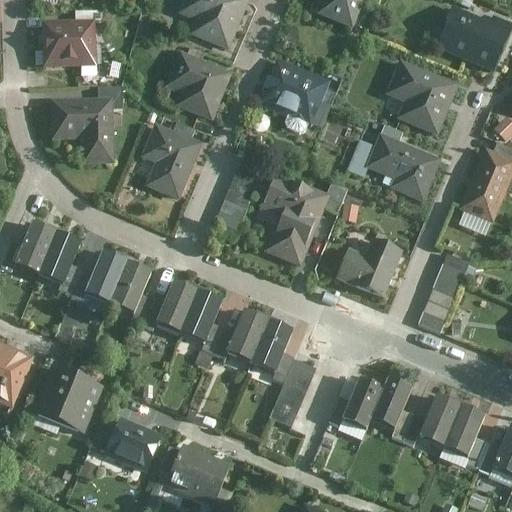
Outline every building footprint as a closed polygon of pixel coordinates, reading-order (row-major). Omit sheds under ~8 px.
[(228,52),(249,0),(248,0),(183,0),(177,17),(195,24),(189,37),(228,52)] [(353,29),(365,0),(316,0),(323,3),(318,14),(353,29)] [(456,10),(439,50),(495,74),(511,34),(511,22),(497,17),(494,25),(456,10)] [(96,71),(95,22),(41,24),(43,72),(96,71)] [(212,124),(232,76),(179,54),(164,90),(181,98),(176,109),(212,124)] [(328,83),(278,62),(260,107),(310,128),(328,83)] [(437,139),(459,88),(402,64),(387,97),(405,105),(398,122),(437,139)] [(96,90),(96,102),(113,101),(113,114),(122,113),(122,89),(96,90)] [(96,102),(51,103),(52,144),(80,144),(80,168),(114,166),(113,114),(113,101),(96,102)] [(508,143),(511,138),(511,123),(505,118),(494,132),(508,143)] [(176,125),(172,134),(191,142),(195,133),(176,125)] [(179,205),(202,146),(191,142),(172,134),(154,126),(140,161),(154,166),(144,190),(179,205)] [(423,204),(441,162),(380,136),(366,171),(395,183),(392,191),(423,204)] [(492,228),(511,182),(511,163),(485,152),(459,213),(492,228)] [(237,235),(264,169),(243,161),(216,226),(237,235)] [(326,212),(332,197),(327,194),(275,173),(259,210),(279,219),(265,255),(302,269),(326,212)] [(331,186),(327,194),(332,197),(326,212),(338,217),(348,192),(331,186)] [(13,268),(38,278),(55,237),(29,226),(20,248),(13,268)] [(70,269),(79,246),(55,237),(38,278),(63,288),(70,269)] [(383,300),(403,255),(373,242),(365,260),(350,254),(338,281),(383,300)] [(13,268),(20,248),(10,244),(1,269),(10,274),(13,268)] [(110,308),(127,267),(101,256),(92,277),(84,297),(110,308)] [(442,337),(471,267),(449,258),(421,329),(442,337)] [(142,299),(151,276),(127,267),(110,308),(134,317),(142,299)] [(82,273),(70,269),(63,288),(74,292),(82,273)] [(92,277),(82,273),(74,292),(84,297),(92,277)] [(156,327),(181,338),(200,296),(173,287),(164,308),(156,327)] [(214,328),(223,307),(200,296),(181,338),(205,349),(214,328)] [(152,303),(142,299),(134,317),(144,322),(152,303)] [(164,308),(152,303),(144,322),(156,327),(164,308)] [(251,368),(270,324),(244,314),(234,337),(225,357),(251,368)] [(284,358),(293,333),(270,324),(251,368),(275,379),(284,358)] [(224,333),(214,328),(205,349),(215,353),(224,333)] [(234,337),(224,333),(215,353),(225,357),(234,337)] [(0,408),(14,414),(34,363),(0,349),(0,408)] [(284,358),(275,379),(285,383),(294,363),(294,362),(284,358)] [(316,373),(294,363),(285,383),(269,422),(291,431),(316,373)] [(84,439),(103,392),(51,371),(32,418),(84,439)] [(403,415),(412,393),(402,389),(406,381),(391,375),(387,385),(371,424),(395,434),(403,415)] [(342,425),(366,435),(371,424),(387,385),(374,380),(370,388),(359,383),(350,406),(342,425)] [(445,452),(464,405),(450,400),(448,405),(437,401),(427,425),(420,443),(445,452)] [(339,430),(342,425),(350,406),(339,402),(328,426),(339,430)] [(477,443),(486,420),(474,416),(477,410),(464,405),(445,452),(469,462),(477,443)] [(414,419),(403,415),(395,434),(392,440),(403,445),(414,419)] [(427,425),(414,419),(403,445),(416,450),(420,443),(427,425)] [(146,474),(160,441),(120,424),(106,458),(146,474)] [(511,481),(511,431),(511,432),(503,453),(494,473),(511,481)] [(490,448),(477,443),(469,462),(466,469),(479,474),(490,448)] [(490,448),(479,474),(491,479),(494,473),(503,453),(490,448)] [(214,508),(229,467),(181,449),(165,490),(214,508)]
